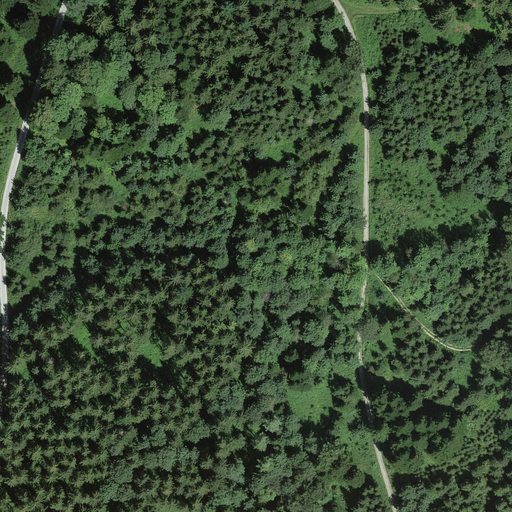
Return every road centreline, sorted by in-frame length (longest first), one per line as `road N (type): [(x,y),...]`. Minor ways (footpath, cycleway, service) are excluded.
road 1 (track): [(334,0),(363,76),(362,386),(396,511)]
road 2 (track): [(0,380),(9,186),(64,0)]
